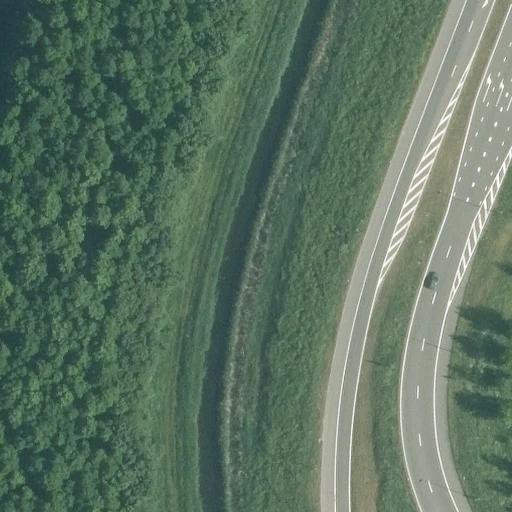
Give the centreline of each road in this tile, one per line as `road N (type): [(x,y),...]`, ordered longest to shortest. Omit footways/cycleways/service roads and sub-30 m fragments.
road 1 (motorway): [(479,0),(411,164),(359,323),(341,511)]
road 2 (motorway): [(437,511),(415,430),(425,323),(511,80)]
